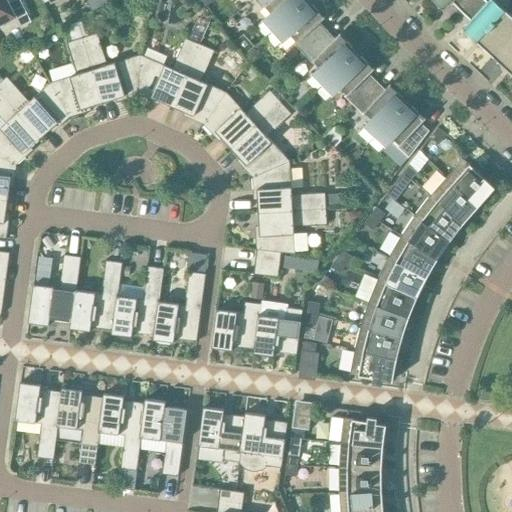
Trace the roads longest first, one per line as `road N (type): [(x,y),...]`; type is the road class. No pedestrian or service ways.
road 1 (residential): [(32,211),(182,235),(210,232),(222,200),(203,163),(173,140),(134,129),(96,137),(43,181)]
road 2 (residential): [(511,133),(376,0)]
road 3 (residential): [(32,211),(12,349)]
road 4 (residential): [(454,395),(462,351),(511,271)]
road 5 (residential): [(133,509),(0,493)]
